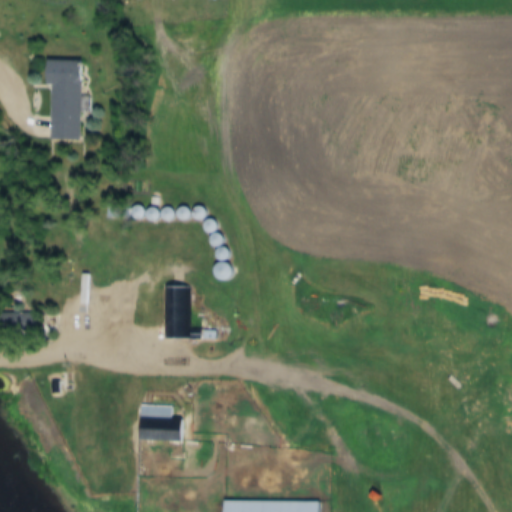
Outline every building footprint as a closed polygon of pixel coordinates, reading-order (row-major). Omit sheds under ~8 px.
[(79,140),(80,60),(48,60),(48,140),(79,140)] [(152,225),(162,215),(152,205),(145,213),(137,206),(130,213),(138,222),(143,217),(152,225)] [(164,339),(188,339),(188,286),(164,286),(164,339)] [(0,312),(0,331),(35,331),(35,312),(0,312)] [(138,452),(181,454),(182,420),(171,420),(172,407),(140,406),(138,452)] [(318,511),(319,500),(224,500),(223,511),(318,511)]
